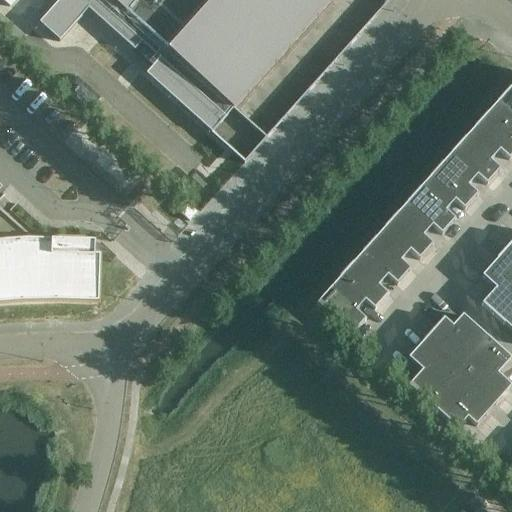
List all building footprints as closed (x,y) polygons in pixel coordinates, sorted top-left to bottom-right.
[(59,0),(39,24),(45,29),(44,30),(58,42),(81,18),(88,10),(134,51),(141,44),(159,60),(145,75),(164,91),(163,91),(211,134),(330,0),(59,0)] [(511,86),(316,305),(352,336),(365,321),(355,312),(364,302),(374,311),(387,296),(378,287),(387,277),(397,286),(410,271),(400,262),(409,252),(419,261),(432,246),(422,237),(431,227),(441,236),(455,221),(445,212),(454,202),(464,211),(477,196),(467,187),(476,177),(486,186),(500,171),(490,162),(499,152),(509,161),(511,157),(511,86)] [(229,146),(248,159),(265,134),(237,115),(228,128),(237,134),(229,146)] [(0,306),(7,306),(17,305),(29,305),(41,305),(55,304),(55,298),(92,299),(94,244),(34,242),(0,211),(0,306)] [(511,241),(481,277),(495,290),(481,305),(503,325),(504,325),(511,331),(511,241)] [(421,372),(408,387),(456,430),(467,419),(476,427),(511,387),(497,375),(511,359),(488,339),(488,340),(462,316),(451,327),(442,319),(408,359),(421,372)]
